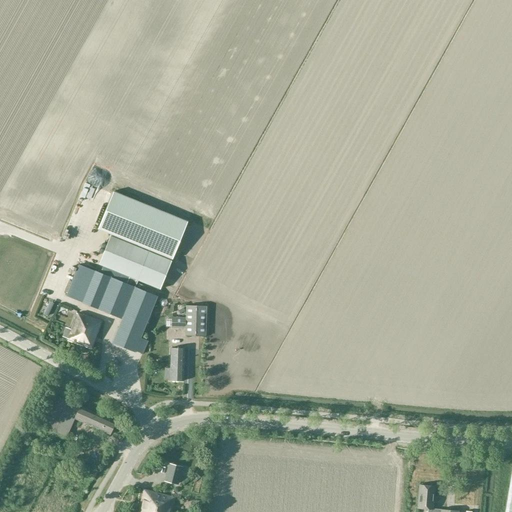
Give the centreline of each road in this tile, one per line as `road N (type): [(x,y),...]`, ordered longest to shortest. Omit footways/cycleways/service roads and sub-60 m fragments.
road 1 (tertiary): [(156,431),(195,419),(511,442)]
road 2 (unclassified): [(156,431),(128,399),(0,331)]
